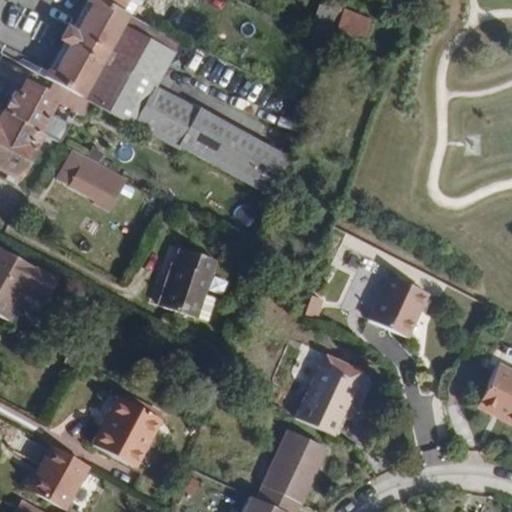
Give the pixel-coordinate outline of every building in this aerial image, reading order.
[(51,117),(58,104),(83,118),(90,105),(266,200),(287,162),(200,113),(198,117),(155,93),(179,46),(96,0),(86,0),(69,32),(67,31),(61,42),(63,43),(36,91),(26,86),(18,100),(14,98),(5,116),(2,115),(0,118),(0,172),(17,182),(36,148),(31,145),(38,134),(57,145),(66,130),(52,122),(54,118),(51,117)] [(102,0),(121,9),(124,0),(102,0)] [(328,52),(331,43),(341,48),(345,36),(354,39),(351,50),(361,53),(364,43),(366,43),(372,21),(343,10),(346,0),(326,0),(324,8),(318,6),(307,41),(328,52)] [(91,148),(86,157),(99,163),(104,155),(91,148)] [(119,190),(106,182),(109,176),(84,162),(83,165),(72,158),(68,165),(66,164),(56,182),(93,203),(91,206),(106,214),(119,190)] [(161,200),(155,210),(166,216),(170,210),(173,211),(175,208),(161,200)] [(0,320),(11,327),(25,299),(48,311),(62,286),(43,276),(38,275),(0,255),(0,320)] [(197,319),(213,270),(178,259),(173,277),(169,275),(156,317),(194,328),(197,319)] [(401,338),(423,296),(386,277),(364,319),(401,338)] [(215,300),(205,296),(197,319),(207,323),(215,300)] [(202,341),(199,347),(221,359),(223,352),(202,341)] [(77,363),(66,358),(62,365),(73,370),(77,363)] [(330,441),(345,407),(349,409),(358,388),(319,370),(294,425),(330,441)] [(511,425),(511,379),(501,374),(482,410),(511,425)] [(148,375),(141,387),(162,401),(170,388),(148,375)] [(167,419),(127,397),(123,403),(164,424),(167,419)] [(139,471),(164,424),(123,403),(98,450),(139,471)] [(300,511),(326,456),(286,438),(256,507),(267,511),(300,511)] [(64,511),(87,470),(49,449),(46,456),(79,475),(60,510),(62,511),(64,511)] [(60,510),(79,475),(46,456),(27,493),(60,510)] [(189,484),(182,497),(190,502),(197,488),(189,484)] [(39,511),(20,501),(13,511),(39,511)] [(267,511),(256,507),(247,503),(242,511),(267,511)]
